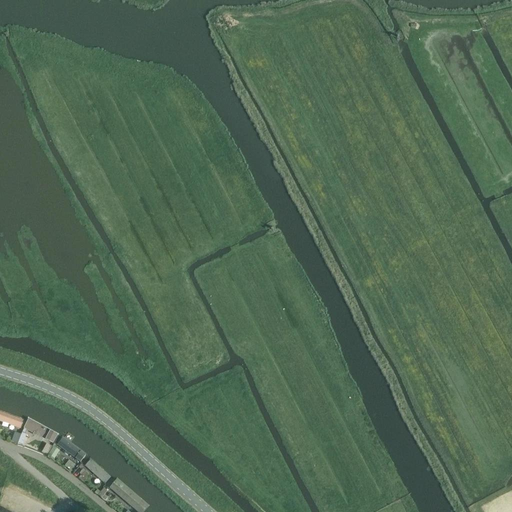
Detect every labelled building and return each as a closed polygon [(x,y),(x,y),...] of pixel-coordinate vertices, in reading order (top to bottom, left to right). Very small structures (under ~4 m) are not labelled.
[(23,421),(0,412),(0,421),(20,429),(23,421)] [(24,428),(53,443),(57,435),(28,420),(24,428)] [(19,442),(22,434),(16,432),(13,440),(19,442)] [(19,442),(18,444),(22,446),(26,435),(22,433),(22,434),(19,442)] [(58,444),(81,461),(86,454),(63,437),(58,444)] [(48,456),(54,460),(59,451),(53,447),(48,456)] [(92,458),(86,465),(106,482),(111,476),(92,458)] [(111,487),(141,511),(142,511),(149,505),(118,479),(111,487)] [(102,498),(104,495),(107,491),(104,488),(98,495),(102,498)]
